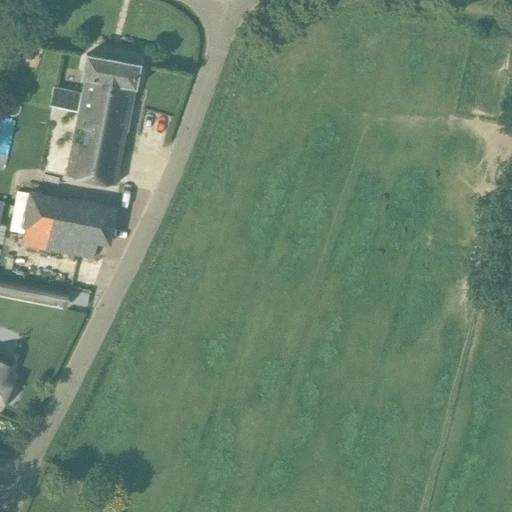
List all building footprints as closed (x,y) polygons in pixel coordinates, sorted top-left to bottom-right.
[(31,60),(34,50),(23,47),(21,57),(31,60)] [(86,54),(82,78),(84,78),(65,175),(115,185),(139,64),(86,54)] [(108,244),(115,208),(28,191),(18,244),(92,258),(97,242),(108,244)] [(11,280),(9,295),(40,301),(43,286),(11,280)] [(0,407),(12,378),(8,377),(11,368),(9,368),(13,358),(0,353),(0,407)] [(93,497),(106,509),(113,501),(100,489),(93,497)]
